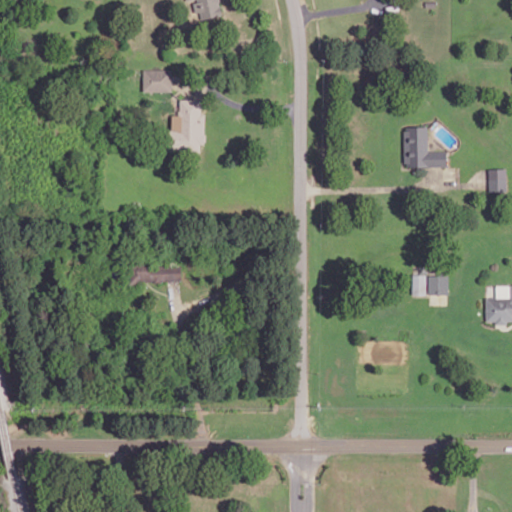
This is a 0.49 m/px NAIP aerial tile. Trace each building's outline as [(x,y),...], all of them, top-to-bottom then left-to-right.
[(185,0),(186,0),(188,0),(193,0),(197,19),(222,15),(219,0),(185,0)] [(142,70),(143,92),(172,91),(171,69),(142,70)] [(201,99),(179,99),(179,115),(170,115),(169,151),(200,151),(200,143),(205,143),(205,113),(201,113),(201,99)] [(404,125),(404,161),(408,161),(408,164),(447,164),(446,149),(428,150),(428,124),(404,125)] [(489,167),(490,189),(507,188),(507,167),(489,167)] [(131,260),(132,271),(110,294),(118,302),(140,279),(146,279),(181,278),(180,265),(148,266),(148,259),(131,260)] [(412,292),(425,293),(426,273),(412,273),(412,292)] [(429,274),(429,292),(448,292),(448,274),(429,274)] [(487,296),(487,319),(496,319),(496,322),(501,322),(507,322),(507,318),(511,318),(511,283),(511,296),(487,296)]
